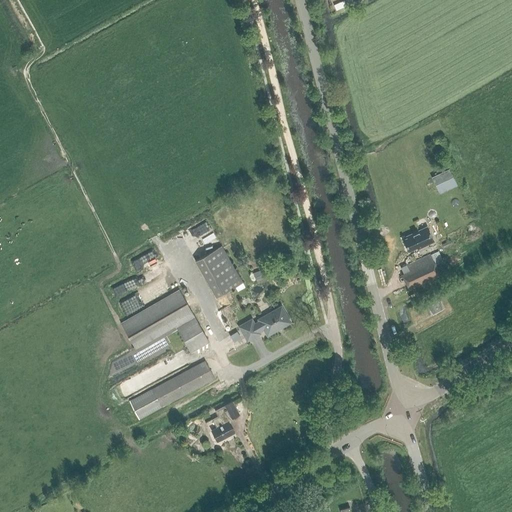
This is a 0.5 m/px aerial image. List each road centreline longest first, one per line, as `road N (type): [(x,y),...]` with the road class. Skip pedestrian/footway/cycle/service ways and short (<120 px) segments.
road 1 (tertiary): [(404,410),(298,0)]
road 2 (track): [(335,334),(254,0)]
road 3 (tertiary): [(404,410),(511,338)]
